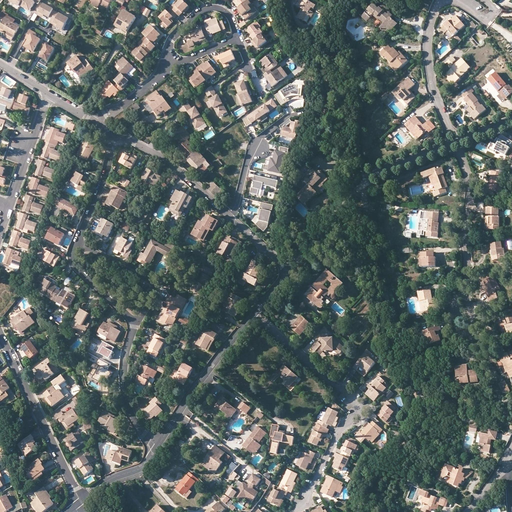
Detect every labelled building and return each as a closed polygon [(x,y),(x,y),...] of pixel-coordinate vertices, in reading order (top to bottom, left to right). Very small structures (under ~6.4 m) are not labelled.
[(41,2),(42,0),(41,0),(33,0),(33,1),(31,0),(24,0),(21,6),(31,12),(36,3),(39,4),(41,2)] [(88,0),(88,1),(92,3),(92,5),(99,9),(101,5),(108,9),(113,0),(88,0)] [(182,0),(177,6),(173,10),(178,15),(180,17),(190,7),(183,0),(182,0)] [(232,0),(239,8),(249,1),(250,0),(249,0),(232,0)] [(313,8),(315,5),(308,1),(308,0),(298,0),(300,1),(298,4),(302,7),(301,8),(303,10),(298,17),(304,21),(307,16),(311,18),(314,13),(310,11),(312,8),(313,8)] [(245,15),(248,19),(255,14),(250,6),(252,4),(249,1),(239,8),(238,9),(243,16),(245,15)] [(39,4),(35,12),(39,15),(40,12),(45,15),(52,19),(56,12),(54,10),(54,9),(41,2),(39,4)] [(366,13),(371,18),(373,15),(384,25),(381,28),(386,33),(389,29),(395,22),(391,18),(393,15),(390,13),(389,13),(388,14),(384,11),(386,10),(387,8),(383,4),(379,9),(374,4),(366,13)] [(173,10),(173,9),(169,13),(168,11),(160,18),(164,23),(169,27),(174,22),(172,20),(174,17),(175,18),(178,15),(173,10)] [(137,18),(125,11),(116,26),(125,31),(128,32),(137,18)] [(9,15),(3,12),(0,16),(0,19),(3,21),(0,26),(6,29),(8,30),(7,32),(8,33),(10,34),(14,36),(20,27),(14,23),(16,20),(8,16),(9,15)] [(72,20),(56,12),(52,19),(50,22),(54,25),(55,23),(59,25),(58,27),(64,31),(68,23),(70,24),(72,20)] [(368,21),(371,18),(366,13),(363,17),(368,21)] [(443,29),(446,33),(449,31),(450,30),(455,36),(459,32),(465,26),(457,17),(453,20),(450,23),(449,21),(442,28),(443,29)] [(218,19),(205,23),(206,26),(209,33),(214,31),(215,34),(222,31),(226,29),(223,21),(219,23),(218,19)] [(397,24),(395,22),(389,29),(391,31),(397,24)] [(254,35),(252,36),(255,40),(262,35),(264,34),(261,30),(261,27),(258,23),(250,29),(254,35)] [(152,43),(158,38),(161,35),(152,26),(144,35),(149,39),(152,43)] [(209,33),(206,26),(202,27),(202,28),(196,31),(197,32),(191,34),(193,40),(188,42),(190,47),(195,45),(194,43),(200,41),(207,39),(206,37),(209,36),(209,33)] [(37,33),(31,30),(26,38),(31,40),(30,43),(29,42),(26,47),(31,49),(35,52),(42,39),(36,36),(37,33)] [(262,35),(255,40),(252,42),(256,48),(258,48),(259,49),(268,42),(262,35)] [(455,36),(454,37),(453,38),(458,44),(461,41),(458,37),(456,37),(455,36)] [(154,45),(152,43),(149,39),(141,46),(149,54),(156,47),(154,45)] [(49,42),(45,40),(42,47),(45,49),(41,56),(45,59),(49,61),(56,49),(48,44),(49,42)] [(146,58),(147,59),(148,60),(151,56),(149,54),(141,46),(134,54),(142,62),(142,61),(146,58)] [(380,54),(387,48),(384,46),(378,51),(380,54)] [(393,62),(399,69),(408,61),(400,52),(398,53),(394,48),(392,50),(389,46),(380,54),(384,57),(385,56),(391,64),(393,62)] [(232,52),(216,59),(219,63),(222,62),(225,69),(230,66),(229,63),(236,60),(232,52)] [(76,72),(80,79),(89,72),(88,71),(92,68),(86,60),(82,63),(76,55),(67,63),(72,70),(73,69),(76,72)] [(268,72),(271,70),(279,64),(271,55),(260,63),(264,67),(265,66),(267,68),(266,69),(268,72)] [(450,68),(451,66),(454,64),(453,63),(456,60),(454,57),(447,64),(450,68)] [(122,68),(120,71),(123,74),(128,79),(130,77),(128,74),(134,67),(125,58),(118,64),(122,68)] [(453,69),(452,70),(447,75),(449,78),(450,77),(456,83),(461,79),(460,78),(469,71),(468,70),(471,68),(463,59),(452,68),(453,69)] [(202,67),(201,66),(197,68),(207,81),(217,73),(209,62),(206,64),(202,67)] [(396,72),(399,69),(393,62),(391,64),(390,65),(396,72)] [(137,70),(134,67),(128,74),(130,77),(137,70)] [(282,67),(278,70),(284,79),(288,76),(282,67)] [(192,80),(197,87),(198,88),(207,81),(197,68),(194,71),(196,74),(197,75),(195,77),(192,80)] [(477,75),(480,78),(486,71),(483,68),(477,75)] [(271,82),(270,83),(273,87),(284,79),(278,70),(273,74),(271,70),(268,72),(264,75),(266,79),(268,78),(271,82)] [(125,86),(127,84),(130,81),(128,79),(123,74),(115,81),(118,84),(123,90),(124,90),(126,87),(125,86)] [(409,78),(393,93),(400,100),(402,98),(408,105),(416,97),(410,90),(416,85),(409,78)] [(501,90),(507,98),(511,93),(511,87),(510,85),(508,86),(502,79),(494,86),(499,92),(501,90)] [(123,90),(118,84),(115,86),(109,81),(107,84),(108,85),(105,87),(106,88),(103,90),(104,92),(101,95),(105,99),(109,96),(111,98),(115,93),(117,95),(120,91),(121,92),(123,90)] [(249,93),(245,82),(236,85),(240,96),(244,106),(253,103),(251,96),(249,93)] [(276,95),(282,105),(287,102),(286,101),(288,99),(289,101),(294,98),(301,99),(302,92),(305,92),(306,87),(293,85),(276,95)] [(212,95),(215,93),(216,93),(212,86),(212,87),(205,92),(208,97),(212,95)] [(471,88),(463,95),(466,99),(465,100),(471,107),(475,112),(472,115),(471,115),(475,120),(487,110),(483,105),(482,106),(478,102),(479,101),(472,93),(474,92),(471,88)] [(8,106),(7,109),(11,110),(14,103),(8,101),(9,99),(12,91),(4,89),(1,96),(4,97),(4,99),(0,97),(0,103),(4,105),(8,106)] [(505,99),(507,98),(501,90),(499,92),(505,99)] [(163,97),(162,98),(158,92),(148,98),(151,102),(149,103),(155,110),(159,116),(166,111),(167,113),(172,109),(163,97)] [(25,113),(25,114),(29,116),(31,109),(26,107),(27,106),(30,98),(22,95),(19,103),(22,104),(21,105),(15,103),(14,109),(22,112),(25,113)] [(221,111),(223,114),(228,112),(219,96),(217,97),(214,99),(210,100),(211,101),(208,103),(211,108),(214,107),(217,113),(221,111)] [(248,126),(253,124),(252,123),(255,121),(254,120),(256,119),(257,120),(259,123),(262,121),(264,120),(261,116),(264,114),(265,115),(271,111),(270,111),(277,106),(273,100),(266,105),(267,106),(254,114),(253,114),(248,117),(244,120),(248,126)] [(194,110),(189,104),(180,110),(183,114),(184,116),(188,114),(196,128),(197,128),(199,128),(207,123),(197,108),(194,110)] [(430,127),(426,122),(423,125),(415,116),(406,125),(418,139),(428,131),(430,133),(436,127),(434,124),(430,127)] [(284,130),(283,135),(299,139),(301,131),(302,121),(297,120),(297,122),(293,121),(291,119),(281,126),(283,129),(284,130)] [(188,159),(198,150),(197,149),(188,140),(192,136),(182,126),(175,134),(180,139),(184,143),(178,149),(188,159)] [(49,139),(47,138),(46,142),(53,145),(55,140),(56,140),(56,141),(64,143),(67,135),(59,133),(57,133),(58,130),(53,128),(50,136),(49,139)] [(91,144),(86,141),(78,156),(88,161),(95,146),(91,144)] [(491,142),(488,149),(496,153),(497,151),(506,156),(510,148),(506,146),(507,143),(503,141),(502,143),(498,141),(496,145),(491,142)] [(46,147),(45,150),(42,158),(48,160),(48,157),(50,158),(60,161),(62,153),(55,151),(57,146),(53,145),(46,142),(44,146),(46,147)] [(289,149),(282,147),(280,152),(276,151),(274,159),(274,160),(272,159),(270,166),(269,171),(280,174),(283,165),(283,166),(286,154),(288,154),(289,149)] [(304,153),(310,159),(316,154),(309,147),(304,153)] [(198,150),(188,159),(187,160),(196,169),(202,175),(212,166),(214,164),(211,162),(210,163),(198,150)] [(134,155),(133,157),(132,158),(125,155),(121,163),(132,169),(138,157),(136,156),(134,155)] [(40,164),(38,168),(36,175),(42,177),(43,172),(45,172),(44,175),(54,179),(57,171),(47,167),(47,168),(45,167),(47,162),(39,159),(38,164),(40,164)] [(83,192),(88,184),(83,181),(85,177),(82,175),(84,171),(76,167),(74,171),(78,173),(73,182),(80,186),(78,190),(83,192)] [(448,187),(443,175),(442,171),(437,173),(437,171),(436,169),(422,174),(424,179),(431,176),(437,191),(433,193),(435,197),(447,193),(446,188),(448,187)] [(156,174),(149,170),(143,180),(147,183),(148,182),(157,187),(162,177),(156,174)] [(309,185),(298,197),(305,204),(310,200),(317,193),(317,192),(323,185),(328,180),(319,171),(310,180),(308,180),(307,182),(307,184),(309,185)] [(493,172),(491,179),(493,180),(491,191),(502,193),(505,180),(502,179),(503,174),(493,172)] [(279,181),(256,175),(254,181),(255,181),(254,185),(254,188),(253,187),(251,193),(259,195),(260,190),(263,190),(264,185),(277,188),(279,181)] [(33,182),(32,185),(30,193),(35,195),(37,189),(39,190),(38,193),(47,197),(50,189),(41,185),(40,185),(39,185),(40,180),(33,177),(32,182),(33,182)] [(214,182),(207,189),(218,198),(224,191),(214,182)] [(112,205),(117,208),(123,197),(126,198),(128,193),(116,186),(107,204),(112,207),(112,205)] [(175,203),(172,209),(180,213),(183,207),(187,208),(188,209),(194,198),(186,194),(178,190),(172,201),(175,203)] [(28,199),(26,203),(24,211),(29,213),(31,207),(33,208),(32,211),(41,214),(44,206),(35,203),(37,198),(27,195),(25,199),(28,199)] [(80,207),(59,197),(52,217),(57,220),(63,209),(71,213),(68,218),(72,221),(80,207)] [(120,209),(126,198),(123,197),(117,208),(120,209)] [(274,206),(262,203),(261,208),(263,208),(263,210),(261,209),(259,216),(261,217),(261,219),(260,221),(260,220),(257,224),(265,231),(269,227),(270,223),(274,206)] [(182,218),(187,208),(183,207),(180,213),(172,209),(170,212),(182,218)] [(487,208),(487,217),(488,217),(488,230),(499,230),(500,218),(499,218),(499,209),(493,209),(493,208),(487,208)] [(21,217),(20,221),(17,228),(23,230),(25,225),(26,226),(25,228),(35,232),(38,224),(29,221),(30,216),(21,213),(19,216),(21,217)] [(422,220),(426,221),(429,221),(428,232),(427,237),(438,238),(440,224),(439,224),(440,214),(423,213),(422,220)] [(193,235),(203,241),(209,229),(211,230),(214,232),(219,222),(212,218),(208,216),(204,223),(200,221),(193,235)] [(258,218),(259,216),(257,216),(253,221),(257,224),(260,220),(260,221),(261,219),(258,218)] [(105,220),(98,232),(101,234),(103,235),(103,234),(108,237),(115,225),(105,220)] [(66,235),(50,227),(48,231),(52,233),(48,239),(60,246),(66,235)] [(205,242),(211,230),(209,229),(203,241),(205,242)] [(15,235),(14,238),(11,246),(17,248),(18,245),(19,246),(29,250),(32,241),(24,239),(26,234),(14,231),(13,234),(15,235)] [(231,258),(239,243),(234,241),(231,239),(232,236),(228,235),(219,252),(225,255),(231,258)] [(243,242),(232,236),(231,239),(234,241),(239,243),(242,245),(243,242)] [(130,249),(133,244),(123,238),(115,252),(119,255),(120,252),(126,255),(125,258),(128,260),(133,251),(130,249)] [(172,250),(153,240),(146,254),(143,253),(139,261),(147,265),(148,262),(152,264),(158,252),(169,257),(172,250)] [(491,244),(492,251),(493,251),(495,261),(506,259),(504,249),(503,250),(501,242),(491,244)] [(8,252),(7,256),(5,264),(10,266),(11,264),(21,267),(24,259),(18,257),(20,252),(8,248),(7,252),(8,252)] [(61,258),(46,250),(41,259),(56,267),(61,258)] [(437,267),(437,258),(435,258),(435,253),(423,253),(423,259),(421,259),(421,268),(437,267)] [(247,274),(240,270),(234,281),(245,286),(247,281),(256,286),(262,275),(260,274),(262,269),(259,267),(257,266),(259,263),(255,261),(247,274)] [(327,295),(329,297),(331,295),(333,297),(344,284),(327,269),(313,286),(319,292),(323,295),(325,297),(327,295)] [(202,296),(212,278),(202,272),(192,291),(202,296)] [(54,284),(41,277),(38,282),(41,284),(42,282),(44,284),(39,292),(54,301),(60,291),(57,290),(58,287),(53,284),(54,284)] [(495,277),(485,281),(489,292),(487,293),(490,302),(499,299),(498,295),(502,294),(500,288),(499,288),(495,277)] [(322,296),(323,295),(319,292),(318,293),(312,287),(305,295),(321,310),(325,306),(323,304),(325,302),(323,300),(324,298),(322,296)] [(419,292),(420,301),(424,301),(426,312),(429,311),(438,310),(436,298),(433,299),(432,290),(419,292)] [(63,293),(60,291),(54,301),(69,309),(71,305),(72,305),(77,297),(70,293),(69,294),(64,291),(63,293)] [(170,304),(167,309),(169,310),(167,314),(165,313),(161,321),(170,326),(172,322),(175,323),(188,299),(179,294),(177,298),(171,295),(167,303),(170,304)] [(233,294),(224,311),(237,318),(246,301),(233,294)] [(31,308),(25,312),(29,317),(34,313),(31,308)] [(511,310),(502,313),(505,322),(501,324),(505,335),(511,333),(511,310)] [(95,317),(82,311),(73,327),(86,335),(95,317)] [(12,321),(14,325),(16,324),(19,327),(22,332),(36,323),(31,316),(29,317),(25,312),(12,321)] [(62,317),(55,313),(54,313),(52,314),(52,315),(53,317),(59,321),(60,321),(61,320),(62,319),(62,317)] [(315,327),(302,317),(292,328),(301,336),(308,329),(311,332),(315,327)] [(122,332),(117,330),(108,325),(105,323),(100,332),(109,338),(108,338),(116,343),(122,332)] [(442,341),(440,335),(438,336),(437,332),(438,331),(437,327),(422,332),(427,346),(442,341)] [(198,345),(208,350),(214,339),(216,340),(219,335),(207,328),(204,333),(198,345)] [(337,353),(340,353),(343,350),(342,347),(338,343),(339,342),(334,338),(333,338),(333,337),(328,338),(328,333),(326,333),(326,330),(323,331),(323,333),(321,333),(321,338),(319,338),(311,347),(315,351),(316,351),(319,354),(323,350),(324,351),(327,351),(328,350),(333,350),(337,353)] [(167,340),(156,334),(155,338),(156,339),(148,353),(157,358),(167,340)] [(186,345),(189,339),(184,337),(181,342),(181,343),(186,345)] [(210,351),(216,340),(214,339),(208,350),(210,351)] [(31,341),(23,348),(31,359),(40,353),(31,341)] [(340,353),(337,353),(340,355),(346,348),(339,342),(338,343),(342,347),(343,350),(340,353)] [(100,348),(94,362),(112,369),(118,355),(100,348)] [(511,351),(503,356),(504,358),(510,371),(508,372),(511,379),(511,378),(511,351)] [(370,357),(366,353),(354,368),(357,370),(360,367),(368,373),(376,363),(369,358),(370,357)] [(508,372),(510,371),(504,358),(501,360),(508,372)] [(49,359),(36,369),(40,375),(39,375),(38,376),(38,377),(38,378),(39,379),(41,380),(42,380),(43,379),(44,378),(44,377),(46,380),(55,374),(48,365),(51,362),(49,359)] [(172,378),(182,384),(186,377),(189,378),(194,369),(185,364),(180,373),(176,370),(172,378)] [(145,365),(137,381),(146,385),(150,377),(155,379),(158,372),(145,365)] [(299,377),(284,365),(277,373),(287,382),(286,383),(290,387),(299,377)] [(468,365),(456,366),(458,378),(456,378),(457,386),(464,385),(464,383),(478,382),(477,370),(468,371),(468,365)] [(0,399),(2,402),(9,397),(6,392),(10,389),(6,384),(5,385),(2,381),(3,380),(0,376),(0,399)] [(370,389),(370,390),(373,394),(370,397),(371,398),(375,402),(387,388),(383,384),(385,381),(379,376),(371,386),(370,384),(367,387),(370,389)] [(506,381),(499,384),(502,392),(507,393),(510,391),(506,381)] [(44,394),(48,399),(49,398),(55,405),(70,394),(65,387),(61,390),(57,385),(44,394)] [(395,394),(391,391),(386,396),(390,399),(395,394)] [(81,395),(74,400),(77,405),(84,401),(81,395)] [(223,396),(216,406),(220,408),(228,415),(226,417),(230,420),(237,410),(230,405),(228,403),(229,401),(223,396)] [(156,398),(153,400),(155,402),(152,405),(145,412),(152,420),(156,416),(154,414),(155,413),(160,408),(159,407),(162,404),(156,398)] [(384,410),(379,416),(387,423),(392,417),(391,417),(395,413),(394,412),(396,408),(388,401),(386,404),(387,405),(383,409),(384,410)] [(243,402),(239,408),(247,414),(252,408),(243,402)] [(164,412),(160,408),(155,413),(159,416),(164,412)] [(323,422),(320,421),(319,424),(327,429),(329,425),(332,427),(339,413),(329,408),(323,422)] [(57,420),(58,420),(60,419),(62,422),(64,421),(69,427),(74,423),(80,419),(73,409),(65,415),(62,412),(55,417),(57,420)] [(100,422),(104,424),(112,428),(110,431),(116,434),(122,423),(119,422),(120,420),(106,411),(100,422)] [(76,425),(74,423),(69,427),(64,421),(62,422),(68,431),(76,425)] [(369,442),(370,441),(377,432),(380,434),(383,430),(374,422),(371,425),(370,424),(361,434),(366,439),(369,442)] [(280,426),(273,424),(271,437),(274,437),(271,453),(278,454),(280,442),(293,444),(295,437),(285,435),(285,434),(279,433),(280,426)] [(327,429),(319,424),(318,424),(309,442),(318,446),(320,441),(322,437),(324,437),(326,437),(330,430),(327,429)] [(257,448),(259,450),(263,446),(260,444),(268,433),(259,426),(254,433),(248,429),(242,437),(247,441),(244,446),(249,450),(251,448),(257,448)] [(490,434),(483,433),(481,443),(482,448),(482,451),(490,453),(492,446),(490,445),(491,439),(497,440),(498,433),(491,431),(490,434)] [(67,440),(69,443),(68,444),(68,445),(69,447),(70,448),(72,448),(73,451),(86,442),(79,432),(67,440)] [(355,437),(363,443),(366,439),(361,434),(362,434),(360,432),(355,437)] [(373,442),(380,434),(377,432),(370,441),(373,442)] [(36,449),(33,445),(31,442),(33,440),(30,436),(18,445),(26,456),(36,449)] [(341,455),(350,459),(352,456),(353,452),(355,452),(358,446),(355,444),(348,441),(346,443),(344,444),(345,447),(343,447),(342,451),(343,451),(341,455)] [(204,466),(212,471),(220,460),(225,454),(216,446),(205,460),(207,462),(204,466)] [(121,454),(111,450),(107,460),(121,464),(123,460),(130,462),(133,452),(123,448),(121,454)] [(307,470),(310,464),(313,457),(315,457),(316,454),(309,451),(307,454),(303,452),(297,465),(307,470)] [(85,455),(86,456),(91,464),(94,461),(89,453),(85,455)] [(335,457),(336,457),(339,459),(338,461),(337,461),(336,463),(333,467),(342,471),(345,467),(346,468),(350,459),(341,455),(336,453),(335,457)] [(95,470),(91,464),(86,456),(76,462),(81,470),(82,469),(86,475),(95,470)] [(39,460),(25,470),(29,475),(27,476),(32,483),(42,475),(41,473),(44,471),(41,466),(42,465),(39,460)] [(224,462),(220,460),(212,471),(215,474),(224,462)] [(446,464),(444,470),(450,472),(448,476),(453,478),(451,484),(459,487),(460,483),(462,484),(463,480),(465,481),(466,478),(467,478),(474,472),(464,468),(464,469),(461,468),(461,470),(455,468),(446,464)] [(292,493),(293,489),(291,489),(294,482),(298,474),(288,470),(281,484),(286,486),(284,490),(289,492),(292,493)] [(440,479),(448,476),(450,472),(444,470),(440,479)] [(236,479),(238,481),(241,477),(234,471),(231,475),(236,479)] [(176,490),(184,497),(190,490),(195,482),(197,484),(200,480),(190,473),(176,490)] [(242,498),(247,498),(253,502),(259,493),(253,489),(255,485),(257,486),(262,480),(254,475),(249,481),(251,482),(248,485),(244,483),(243,483),(240,488),(241,489),(240,491),(239,492),(235,498),(239,501),(242,498)] [(329,476),(328,479),(329,480),(323,493),(333,498),(336,490),(339,485),(342,486),(343,483),(329,476)] [(289,492),(284,490),(280,488),(279,487),(277,491),(275,489),(273,494),(272,497),(270,496),(268,501),(278,506),(280,501),(282,502),(285,494),(287,496),(289,492)] [(44,511),(54,505),(50,500),(45,493),(47,492),(44,488),(35,494),(38,499),(31,504),(37,511),(44,511)] [(235,498),(239,492),(232,488),(228,495),(233,498),(235,498)] [(429,511),(435,511),(437,507),(438,505),(439,505),(440,504),(441,501),(448,503),(449,499),(442,497),(441,499),(432,496),(431,499),(427,497),(428,494),(429,492),(420,489),(418,495),(423,496),(422,499),(421,500),(423,502),(425,503),(422,509),(429,511)] [(193,492),(190,490),(184,497),(188,499),(193,492)] [(6,496),(0,499),(0,511),(6,511),(9,510),(10,511),(16,511),(22,509),(21,504),(21,503),(13,507),(6,496)] [(219,502),(213,508),(216,511),(215,511),(213,511),(212,511),(223,511),(226,509),(219,502)]
